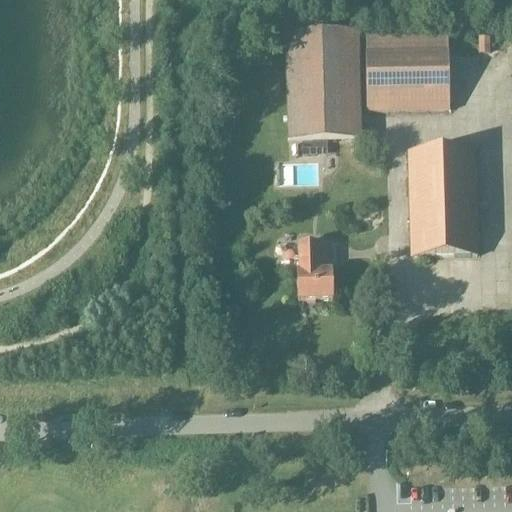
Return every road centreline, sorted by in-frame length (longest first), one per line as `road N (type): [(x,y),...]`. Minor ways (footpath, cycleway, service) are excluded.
road 1 (unclassified): [(511,416),(0,433)]
road 2 (track): [(0,350),(36,346),(84,321),(131,256),(145,190),(147,0)]
road 3 (track): [(146,6),(395,0)]
